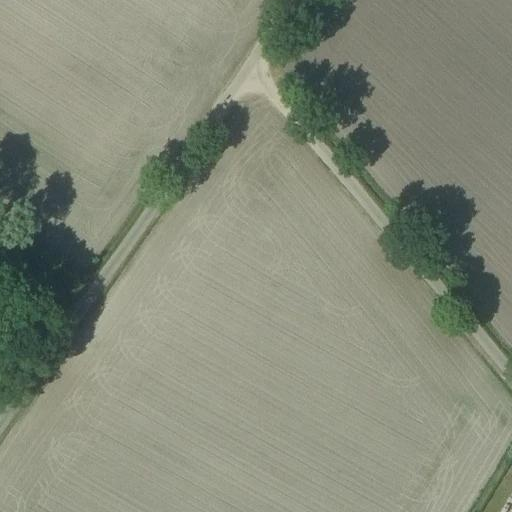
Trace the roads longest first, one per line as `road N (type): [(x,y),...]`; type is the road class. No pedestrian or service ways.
road 1 (unclassified): [(0,428),(253,78)]
road 2 (unclassified): [(511,379),(453,322),(253,78)]
